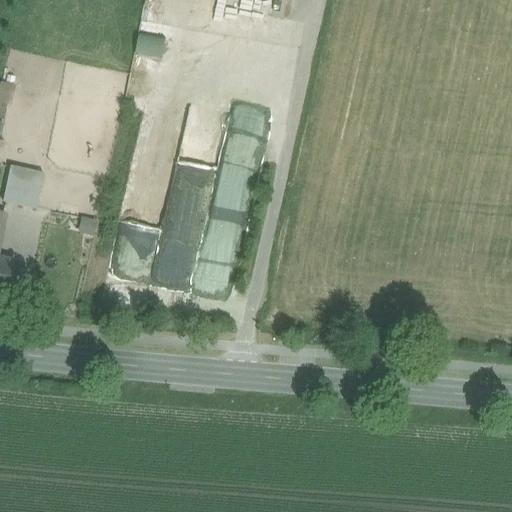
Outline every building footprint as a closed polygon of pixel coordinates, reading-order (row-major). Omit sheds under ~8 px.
[(165,60),(168,46),(143,39),(139,54),(165,60)] [(0,102),(16,106),(21,86),(4,82),(0,98),(0,102)] [(193,289),(199,258),(236,265),(257,153),(224,147),(231,113),(152,98),(118,275),(193,289)] [(50,173),(19,166),(10,205),(41,212),(50,173)] [(0,262),(0,298),(6,300),(13,266),(0,262)]
